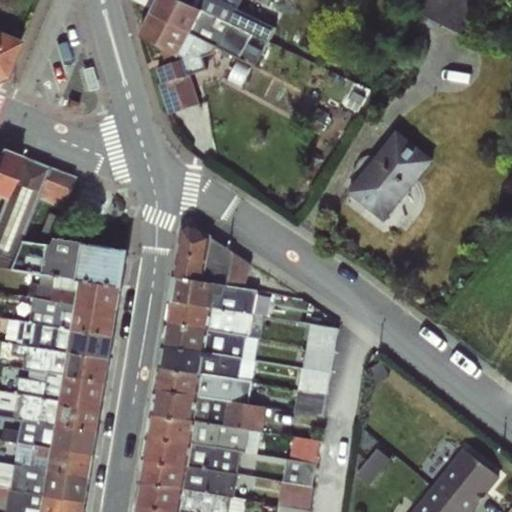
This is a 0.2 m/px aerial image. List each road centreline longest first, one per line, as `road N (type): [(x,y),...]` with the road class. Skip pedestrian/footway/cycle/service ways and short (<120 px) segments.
road 1 (residential): [(159,177),(218,204),(511,420)]
road 2 (residential): [(159,177),(115,511)]
road 3 (unknown): [(333,511),(360,308)]
road 4 (residential): [(104,0),(159,177)]
road 5 (residential): [(18,117),(159,177)]
road 6 (residential): [(68,0),(18,117)]
